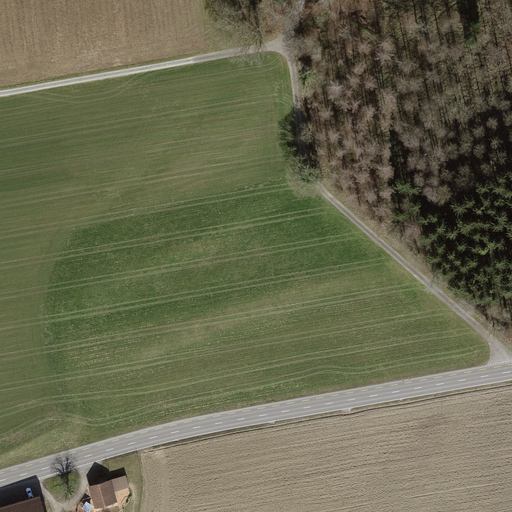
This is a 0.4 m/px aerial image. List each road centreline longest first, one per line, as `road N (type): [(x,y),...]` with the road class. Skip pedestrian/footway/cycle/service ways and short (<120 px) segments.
road 1 (secondary): [(511,370),(217,422),(0,479)]
road 2 (track): [(511,357),(331,195),(306,159),(291,44)]
road 3 (track): [(0,95),(291,44)]
